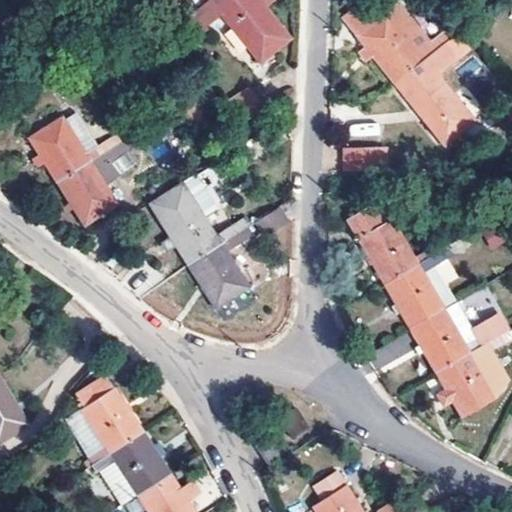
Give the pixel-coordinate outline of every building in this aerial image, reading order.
[(208,0),(210,3),(191,17),(197,24),(227,0),(208,0)] [(289,40),(257,0),(227,0),(197,24),(205,35),(210,31),(206,27),(221,16),(259,64),(289,40)] [(372,57),(395,85),(438,51),(430,42),(401,5),(398,4),(387,13),(357,37),(366,49),(360,53),(366,62),(372,57)] [(343,20),(357,37),(387,13),(382,8),(359,8),(343,20)] [(205,35),(197,24),(191,17),(187,20),(197,34),(200,32),(203,36),(205,35)] [(452,24),(430,42),(438,51),(444,46),(459,33),(452,24)] [(56,42),(32,57),(41,72),(65,57),(56,42)] [(438,51),(395,85),(444,148),(475,124),(438,77),(457,62),(444,46),(438,51)] [(208,63),(201,68),(208,78),(214,74),(208,63)] [(265,107),(252,86),(226,102),(240,123),(265,107)] [(108,144),(95,151),(73,118),(63,125),(84,158),(88,165),(112,150),(108,144)] [(63,125),(60,121),(29,140),(40,157),(34,161),(38,168),(44,164),(57,185),(88,165),(84,158),(63,125)] [(98,180),(116,168),(121,177),(133,170),(118,147),(112,150),(88,165),(57,185),(83,226),(116,208),(98,180)] [(365,159),(350,158),(349,179),(364,179),(365,159)] [(103,187),(121,177),(116,168),(98,180),(103,187)] [(187,266),(244,229),(240,223),(214,238),(202,220),(189,201),(202,192),(192,175),(146,205),(168,238),(159,245),(165,253),(174,247),(187,266)] [(215,212),(202,192),(189,201),(202,220),(215,212)] [(347,224),(384,288),(418,269),(414,263),(380,205),(347,224)] [(286,223),(276,208),(253,223),(262,238),(286,223)] [(244,229),(187,266),(216,311),(249,290),(223,251),(248,235),(244,229)] [(447,253),(429,263),(418,269),(384,288),(393,304),(388,306),(394,316),(399,313),(409,332),(442,313),(442,312),(423,278),(435,272),(452,262),(447,253)] [(425,257),(414,263),(418,269),(429,263),(425,257)] [(454,306),(435,272),(423,278),(442,312),(454,306)] [(454,307),(442,313),(462,348),(474,342),(454,307)] [(421,354),(434,377),(487,348),(507,336),(499,319),(470,335),(474,342),(462,348),(442,313),(409,332),(417,346),(412,348),(417,356),(421,354)] [(487,348),(434,377),(444,394),(435,399),(441,410),(450,405),(460,423),(494,404),(508,385),(487,348)] [(75,398),(83,412),(112,456),(142,435),(105,378),(75,398)] [(0,446),(29,428),(0,380),(0,446)] [(297,411),(279,421),(292,441),(309,431),(297,411)] [(112,456),(83,412),(65,424),(93,468),(102,462),(112,456)] [(268,467),(291,453),(276,430),(253,444),(268,467)] [(112,456),(116,463),(139,498),(170,478),(159,460),(151,448),(142,435),(112,456)] [(165,456),(157,445),(151,448),(159,460),(165,456)] [(112,456),(102,462),(106,468),(116,463),(112,456)] [(393,511),(391,510),(387,511),(361,511),(337,473),(313,487),(323,504),(314,509),(315,511),(393,511)] [(170,478),(139,498),(148,511),(192,511),(189,507),(182,495),(180,493),(170,478)] [(202,498),(193,484),(180,493),(189,507),(202,498)] [(426,511),(427,511),(420,500),(402,511),(426,511)]
